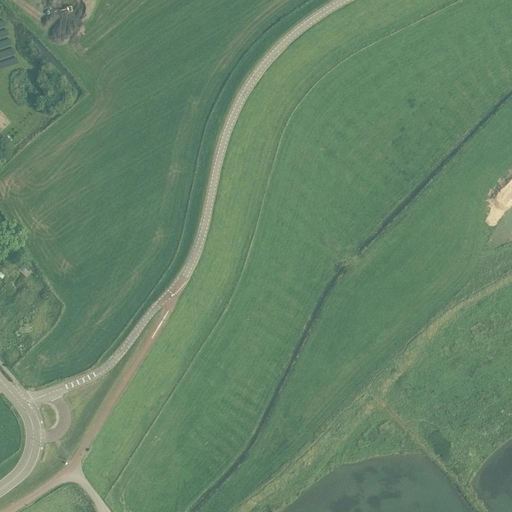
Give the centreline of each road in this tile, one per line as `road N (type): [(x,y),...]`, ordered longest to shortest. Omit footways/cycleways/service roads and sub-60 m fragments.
road 1 (unclassified): [(342,0),(284,41),(245,90),(220,148),(201,236),(175,287)]
road 2 (unclassified): [(21,405),(93,374),(175,287)]
